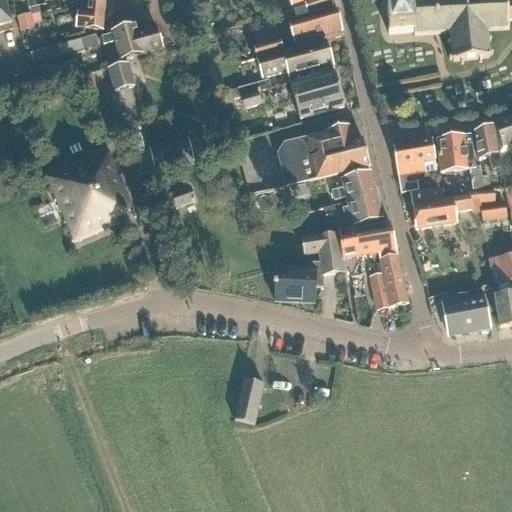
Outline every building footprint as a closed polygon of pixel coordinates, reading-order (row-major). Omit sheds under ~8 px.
[(0,0),(0,26),(11,24),(4,0),(0,0)] [(33,0),(26,0),(28,9),(35,8),(33,0)] [(105,0),(88,0),(87,14),(78,13),(75,29),(102,33),(105,0)] [(304,6),(306,14),(332,7),(330,0),(314,0),(303,3),(304,6)] [(407,9),(386,10),(388,36),(408,34),(409,36),(414,35),(414,37),(449,35),(450,43),(447,43),(447,46),(451,46),(452,58),(449,59),(449,62),(453,61),(453,63),(461,63),(461,66),(464,66),(463,62),(479,60),(479,64),(482,64),(482,60),(489,60),(489,57),(492,57),(492,54),(488,55),(487,43),(491,42),(490,40),(487,40),(486,33),(509,31),(508,23),(511,22),(511,3),(507,4),(506,0),(436,0),(412,2),(412,7),(407,7),(407,9)] [(296,18),(306,14),(304,6),(293,10),(296,18)] [(253,49),(257,62),(263,60),(303,49),(302,46),(301,45),(319,40),(320,44),(343,37),(336,12),(289,25),(293,38),(253,49)] [(32,18),(30,18),(29,14),(16,18),(20,33),(28,30),(35,29),(32,18)] [(115,44),(121,63),(163,51),(159,36),(139,41),(136,28),(117,33),(113,34),(113,36),(102,39),(104,47),(115,44)] [(81,41),(84,51),(98,47),(95,37),(81,41)] [(76,53),(84,51),(81,41),(73,43),(76,53)] [(263,60),(257,62),(262,80),(286,73),(288,81),(332,68),(325,43),(316,46),(315,42),(302,46),(303,49),(263,60)] [(66,45),(68,55),(76,53),(73,43),(66,45)] [(68,55),(66,45),(58,48),(60,58),(68,55)] [(77,62),(63,65),(67,80),(81,76),(77,62)] [(128,65),(107,70),(114,94),(135,88),(128,65)] [(63,70),(53,74),(56,83),(66,80),(63,70)] [(333,72),(289,85),(299,122),(344,109),(333,72)] [(92,75),(76,79),(81,98),(97,94),(92,75)] [(231,102),(258,94),(270,90),(268,82),(238,91),(238,90),(228,93),(231,102)] [(261,106),(258,94),(241,100),(244,111),(261,106)] [(511,119),(495,125),(503,150),(511,146),(511,119)] [(493,126),(474,133),(479,162),(488,159),(491,172),(500,169),(493,126)] [(283,146),(277,156),(285,189),(368,168),(362,141),(352,143),(349,128),(325,134),(325,135),(295,143),(283,146)] [(472,193),(490,192),(488,177),(481,178),(479,168),(475,168),(471,136),(437,141),(441,175),(469,171),(472,193)] [(187,140),(150,149),(156,174),(193,165),(187,140)] [(437,175),(435,161),(431,142),(393,149),(401,195),(418,192),(417,183),(407,185),(405,176),(424,172),(425,177),(437,175)] [(109,151),(48,178),(75,241),(117,223),(115,218),(134,209),(109,151)] [(347,204),(376,197),(370,174),(341,181),(343,190),(331,193),(333,202),(345,199),(347,204)] [(441,191),(442,196),(449,195),(446,180),(436,181),(438,191),(441,191)] [(179,194),(171,197),(176,210),(195,203),(190,190),(183,192),(181,186),(187,184),(187,182),(181,184),(180,183),(176,185),(179,194)] [(442,201),(442,196),(441,191),(438,191),(410,195),(416,232),(457,225),(455,214),(481,210),(481,205),(495,204),(494,191),(490,192),(472,193),(468,194),(469,197),(442,201)] [(382,220),(376,197),(347,204),(348,210),(342,211),(344,220),(351,218),(353,227),(382,220)] [(510,219),(506,201),(501,202),(502,210),(497,211),(497,210),(481,211),(482,222),(510,219)] [(334,207),(324,210),(326,218),(336,216),(334,207)] [(378,255),(379,261),(397,257),(390,224),(361,230),(363,241),(355,242),(358,259),(378,255)] [(337,235),(341,262),(358,259),(355,242),(363,241),(361,230),(337,234),(337,235)] [(341,262),(337,235),(301,241),(302,246),(294,247),(296,259),(318,255),(319,266),(313,266),(312,273),(276,271),(275,285),(273,285),(273,289),(275,289),(274,303),(314,305),(315,289),(322,290),(323,278),(343,274),(341,262)] [(397,257),(379,261),(390,310),(408,306),(397,257)] [(511,282),(511,257),(498,260),(503,285),(511,282)] [(381,277),(369,280),(377,313),(389,310),(381,277)] [(511,282),(503,285),(502,285),(498,286),(501,302),(495,303),(499,330),(511,327),(511,282)] [(457,303),(442,306),(448,338),(450,337),(454,338),(461,337),(464,335),(489,330),(482,290),(456,295),(457,303)] [(396,321),(389,320),(386,330),(394,332),(396,321)] [(244,382),(234,422),(254,427),(263,387),(244,382)]
